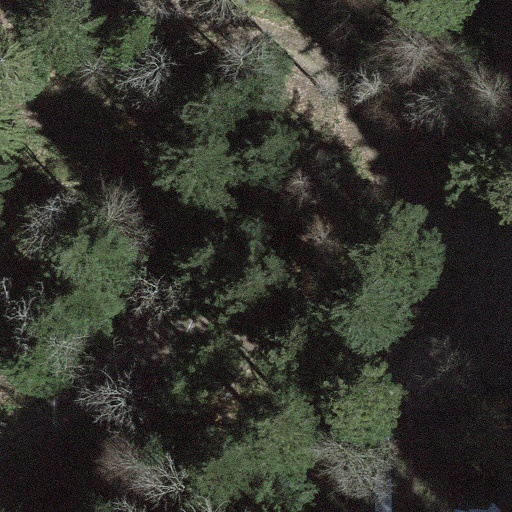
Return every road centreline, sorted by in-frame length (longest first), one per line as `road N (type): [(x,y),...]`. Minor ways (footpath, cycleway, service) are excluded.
road 1 (track): [(511,345),(473,290),(421,271),(332,275),(280,0)]
road 2 (track): [(152,359),(332,275)]
